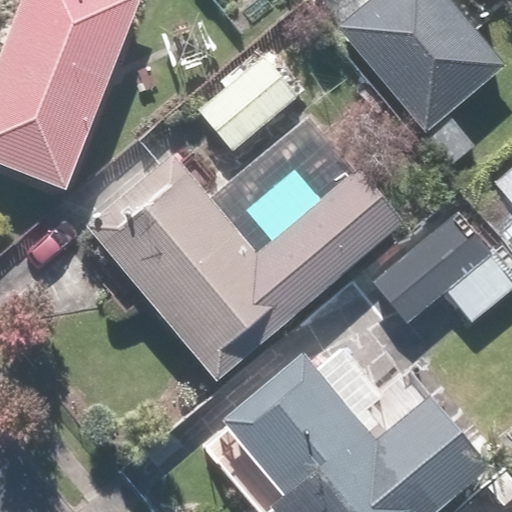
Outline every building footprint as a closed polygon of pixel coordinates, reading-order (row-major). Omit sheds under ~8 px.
[(23,0),(0,63),(0,160),(72,187),(140,0),(23,0)] [(477,144),(451,113),(510,63),(457,0),(367,0),(352,13),(337,25),(453,164),(477,144)] [(221,79),(227,87),(201,108),(235,149),(300,96),(267,56),(259,47),(221,79)] [(220,381),(308,306),(410,219),(317,110),(215,196),(176,150),(88,225),(220,381)] [(511,165),(494,181),(499,188),(475,209),(502,241),(511,252),(511,165)] [(511,252),(502,241),(490,251),(458,211),(451,216),(442,205),(410,232),(418,243),(375,278),(411,321),(449,290),(472,320),(511,287),(511,252)] [(223,415),(288,491),(272,505),(278,511),(435,511),(440,508),(373,429),(382,421),(370,406),(386,392),(346,345),(320,367),(303,347),(223,415)]
